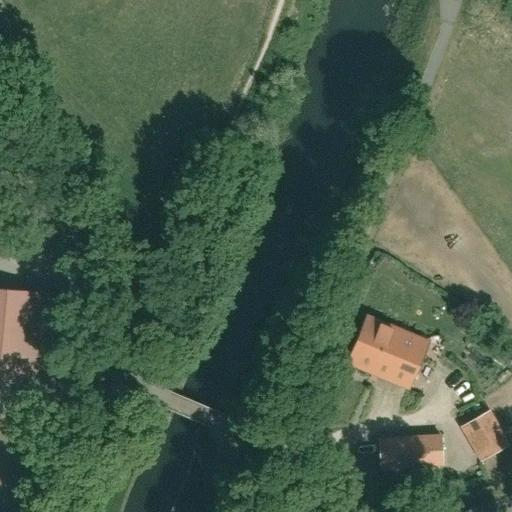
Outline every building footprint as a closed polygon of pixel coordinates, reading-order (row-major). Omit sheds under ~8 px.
[(168,223),(158,235),(170,245),(180,233),(168,223)] [(0,292),(0,387),(71,395),(75,356),(49,353),(55,298),(0,292)] [(344,368),(411,395),(431,347),(364,320),(344,368)] [(448,426),(467,452),(500,429),(481,402),(448,426)] [(407,468),(407,435),(367,434),(366,467),(407,468)]
